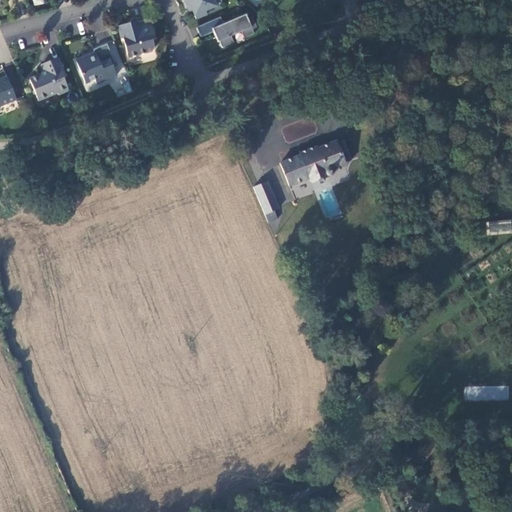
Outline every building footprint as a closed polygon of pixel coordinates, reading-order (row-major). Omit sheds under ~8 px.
[(184,0),(187,6),(190,5),(195,17),(206,13),(205,9),(216,5),(213,0),(184,0)] [(196,25),(200,35),(214,29),(221,46),(233,41),(230,33),(240,28),(243,36),(253,32),(252,28),(256,26),(252,15),(247,17),(245,12),(223,22),(220,15),(196,25)] [(131,23),(119,25),(122,39),(124,38),(127,53),(132,56),(153,51),(155,47),(153,39),(155,38),(151,18),(136,21),(137,25),(131,26),(131,23)] [(108,43),(95,49),(96,51),(97,55),(89,58),(88,55),(77,59),(86,82),(96,78),(97,83),(118,74),(114,64),(111,58),(114,57),(108,43)] [(59,57),(42,64),(45,72),(29,78),(39,100),(58,92),(59,94),(69,90),(64,77),(67,76),(59,57)] [(0,105),(16,99),(7,76),(0,78),(0,105)] [(282,163),(290,185),(311,177),(313,181),(336,173),(334,168),(347,164),(346,161),(354,158),(347,140),(339,143),(339,141),(320,149),(319,146),(302,152),(303,155),(282,163)] [(266,181),(253,186),(269,224),(282,219),(266,181)] [(486,222),(487,235),(511,232),(511,224),(511,219),(486,222)] [(508,387),(464,385),(464,399),(508,401),(508,387)]
